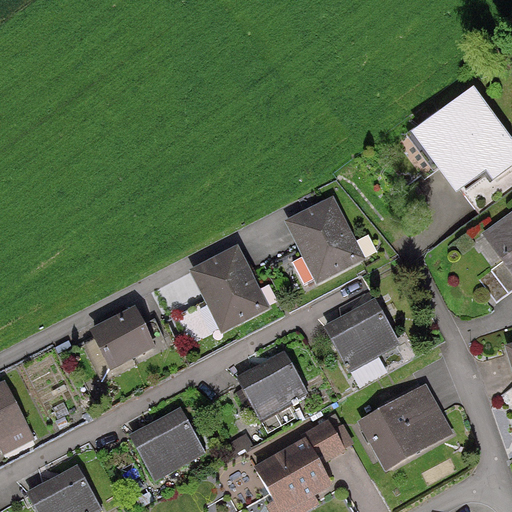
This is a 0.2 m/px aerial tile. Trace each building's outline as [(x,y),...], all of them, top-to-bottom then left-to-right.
[(511,148),(472,96),(420,135),(459,187),(489,165),(497,176),(511,165),(511,154),(509,150),(511,148)] [(334,210),(331,205),(291,226),(307,256),(293,263),(305,285),(318,278),(318,279),(360,258),(334,210)] [(511,291),(511,216),(487,234),(505,260),(479,279),(496,303),(511,291)] [(254,288),(235,254),(196,275),(209,301),(172,320),(184,343),(192,339),(194,343),(239,320),(264,307),(254,288)] [(397,345),(374,303),(327,329),(353,376),(379,361),(377,356),(397,345)] [(141,327),(134,314),(99,332),(94,334),(104,353),(111,367),(151,346),(155,354),(168,347),(155,321),(141,327)] [(307,395),(284,354),(237,380),(260,421),(307,395)] [(32,438),(14,404),(4,385),(0,386),(0,445),(4,453),(32,438)] [(448,433),(423,389),(397,404),(398,406),(364,425),(387,467),(448,433)] [(203,454),(180,412),(133,438),(156,480),(203,454)] [(343,450),(328,424),(303,439),(306,444),(257,472),(279,511),(280,511),(330,484),(311,452),(320,447),(327,459),(343,450)] [(97,511),(99,511),(77,469),(30,495),(38,511),(97,511)]
